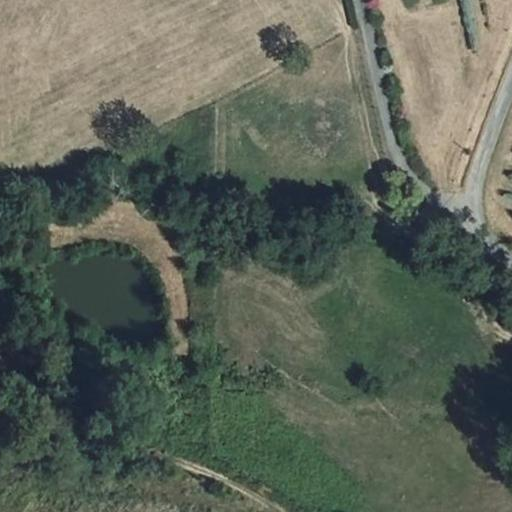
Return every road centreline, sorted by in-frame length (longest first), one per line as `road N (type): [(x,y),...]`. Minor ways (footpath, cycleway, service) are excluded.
road 1 (track): [(0,357),(71,416),(235,484),(276,511)]
road 2 (track): [(0,247),(80,228),(140,243),(172,280),(180,359)]
road 3 (unclassified): [(511,262),(490,249),(468,212),(511,80)]
